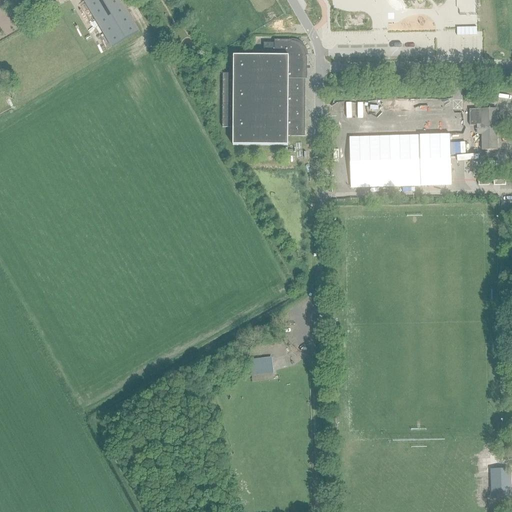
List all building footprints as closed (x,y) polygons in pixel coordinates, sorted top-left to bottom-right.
[(119,0),(83,0),(112,48),(138,32),(119,0)] [(33,16),(36,21),(42,18),(39,12),(33,16)] [(457,28),(457,36),(477,36),(477,32),(476,27),(457,28)] [(292,42),(291,42),(291,41),(274,41),(274,44),(263,44),(263,56),(233,56),(233,74),(222,74),(222,128),(233,128),(232,146),(287,146),(287,137),(304,137),(304,80),(306,80),(306,57),(305,57),(305,55),(305,54),(305,53),(304,51),(303,49),(302,48),(302,47),(301,46),(300,45),(299,44),(297,44),(296,43),(295,43),(293,42),(292,42)] [(470,126),(477,126),(477,135),(482,135),(482,150),(497,150),(496,109),(470,110),(470,126)] [(252,380),(273,378),(271,356),(250,359),(252,380)] [(511,493),(511,463),(493,463),(493,493),(511,493)]
